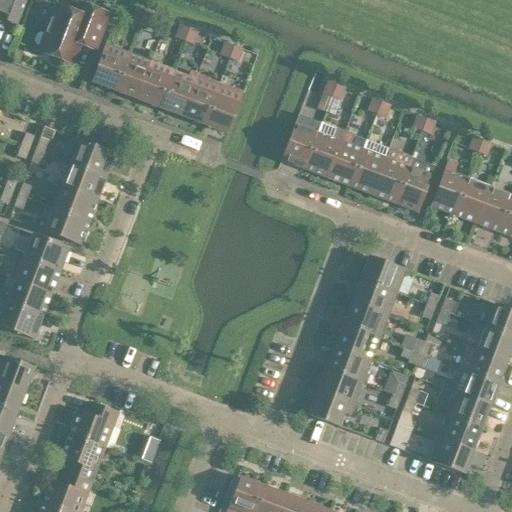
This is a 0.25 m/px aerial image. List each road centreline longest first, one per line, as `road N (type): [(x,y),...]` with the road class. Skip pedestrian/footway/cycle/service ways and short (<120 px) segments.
road 1 (residential): [(151,134),(64,353)]
road 2 (residential): [(270,430),(353,214)]
road 3 (residential): [(479,511),(270,430)]
road 4 (residential): [(64,353),(29,469),(0,509)]
road 5 (residential): [(511,275),(353,214)]
road 6 (residential): [(218,411),(64,353)]
road 7 (residential): [(0,73),(151,134)]
